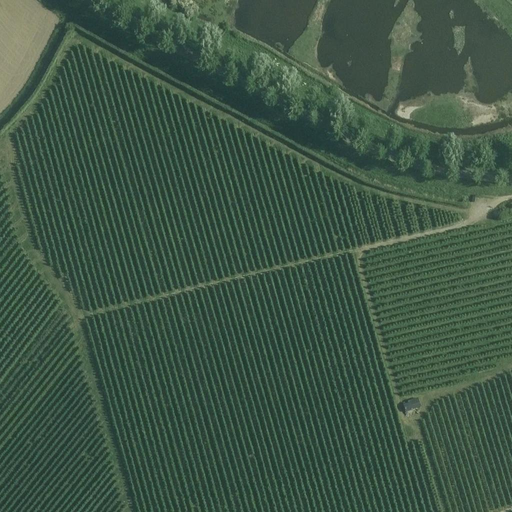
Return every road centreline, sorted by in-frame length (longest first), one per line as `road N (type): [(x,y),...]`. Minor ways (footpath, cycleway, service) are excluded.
road 1 (unclassified): [(511,177),(467,176),(385,155),(93,0)]
road 2 (track): [(511,196),(472,221),(362,254),(399,407),(442,511)]
